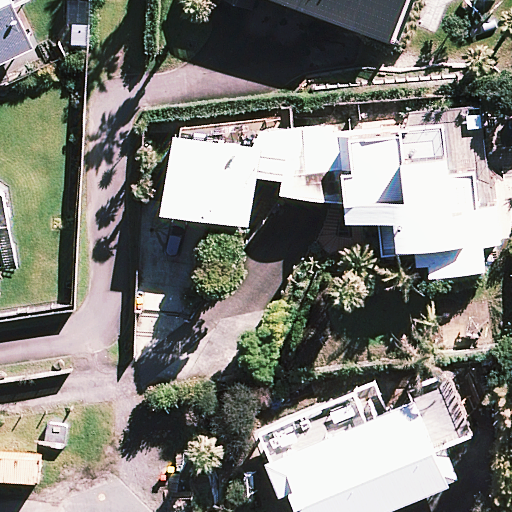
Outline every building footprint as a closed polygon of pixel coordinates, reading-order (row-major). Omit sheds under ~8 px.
[(0,0),(0,53),(24,43),(3,0),(0,0)] [(290,0),(393,39),(408,0),(290,0)] [(369,31),(325,30),(325,65),(369,66),(369,31)] [(222,133),(222,128),(173,124),(164,202),(252,213),(255,168),(284,170),(283,190),(348,194),(347,211),(383,213),(381,252),(427,255),(426,262),(483,265),(485,237),(496,238),(498,201),(472,199),(474,164),(450,163),(454,104),(423,102),(422,110),(373,107),(372,127),(259,120),(258,131),(258,136),(222,133)] [(0,276),(4,276),(3,272),(1,257),(16,255),(6,189),(0,183),(0,276)] [(436,473),(410,398),(315,432),(318,441),(264,460),(279,502),(296,496),(301,511),(350,511),(397,495),(394,488),(436,473)]
